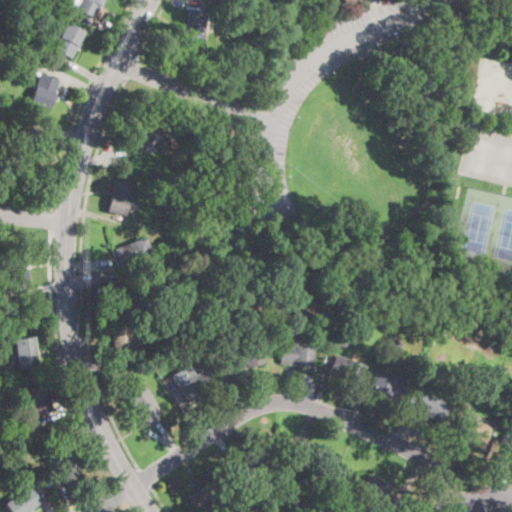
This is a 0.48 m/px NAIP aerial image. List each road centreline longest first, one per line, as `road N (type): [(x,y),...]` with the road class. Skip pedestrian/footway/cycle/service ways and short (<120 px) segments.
road 1 (tertiary): [(149,511),(82,378),(65,251),(85,138),(149,0)]
road 2 (residential): [(91,511),(254,407),(292,401),(418,455),(442,483),(445,508)]
road 3 (residential): [(118,63),(267,119)]
